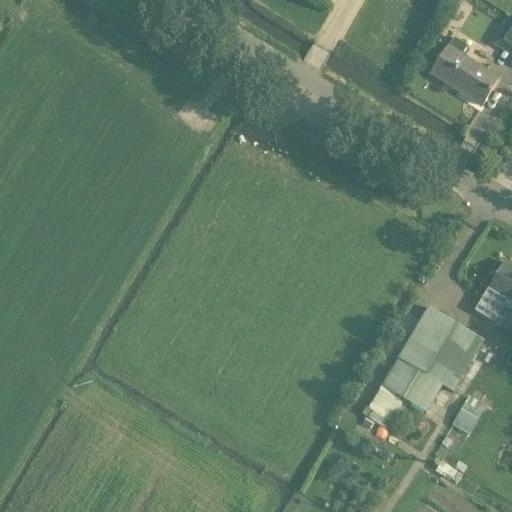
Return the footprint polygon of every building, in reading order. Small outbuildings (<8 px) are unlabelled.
[(511,66),(511,20),(506,17),(506,19),(511,22),(511,30),(501,50),(511,56),(511,61),(510,65),(511,66)] [(449,50),(432,76),(483,108),(499,82),(462,58),(468,48),(455,40),(449,50)] [(511,268),(505,265),(476,313),(510,333),(511,328),(511,268)] [(398,361),(382,388),(406,402),(424,413),(440,387),(452,394),(484,343),(430,309),(398,361)] [(382,388),(368,411),(373,413),(392,425),(406,402),(382,388)] [(470,400),(453,429),(468,438),(485,408),(470,400)] [(443,465),(438,474),(455,484),(460,475),(443,465)]
